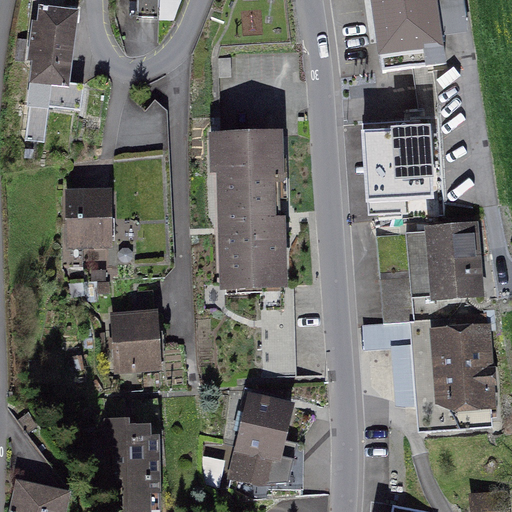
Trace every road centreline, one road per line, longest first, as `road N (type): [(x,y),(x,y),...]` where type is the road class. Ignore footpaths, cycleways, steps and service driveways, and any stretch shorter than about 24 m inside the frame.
road 1 (residential): [(345,511),(344,373),(309,0)]
road 2 (unknown): [(185,40),(192,393)]
road 3 (residential): [(91,0),(100,51),(137,72),(169,58),(201,0)]
